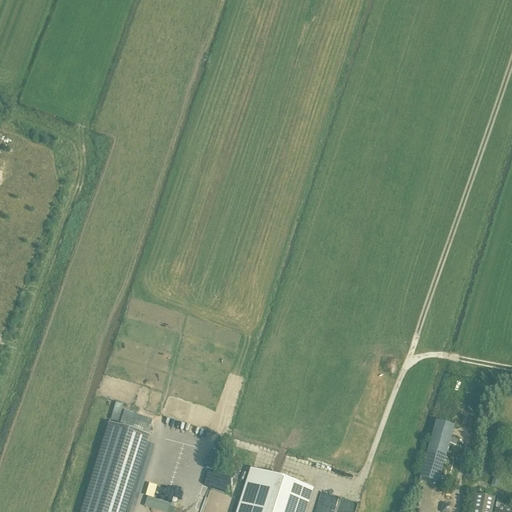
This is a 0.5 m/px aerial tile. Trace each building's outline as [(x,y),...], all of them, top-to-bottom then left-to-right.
[(117,425),(122,406),(115,404),(110,423),(117,425)] [(148,434),(152,421),(124,412),(120,425),(148,434)] [(427,461),(422,480),(433,484),(439,464),(441,465),(447,444),(455,447),(456,441),(448,439),(452,426),(435,422),(424,460),(427,461)] [(133,511),(154,447),(147,444),(147,442),(150,436),(109,423),(81,511),(133,511)] [(249,470),(235,511),(305,511),(313,490),(249,470)] [(493,477),(490,486),(497,488),(500,479),(493,477)] [(150,485),(147,497),(152,499),(156,487),(150,485)] [(491,511),(494,501),(494,500),(475,496),(471,511),(491,511)]
